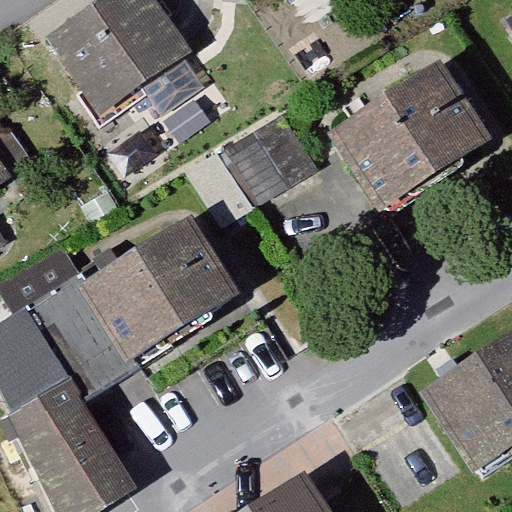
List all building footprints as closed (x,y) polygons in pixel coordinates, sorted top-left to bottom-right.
[(141,0),(127,0),(38,65),(91,139),(190,66),(141,0)] [(264,0),(281,24),(320,0),(264,0)] [(511,38),(499,48),(511,66),(511,38)] [(321,161),(378,245),(500,164),(443,80),(321,161)] [(279,128),(223,162),(258,221),(314,187),(279,128)] [(216,165),(181,186),(216,247),(252,226),(216,165)] [(0,179),(0,204),(11,196),(0,179)] [(75,293),(136,390),(249,316),(189,224),(75,293)] [(86,422),(136,390),(75,293),(25,322),(86,422)] [(0,337),(0,426),(52,511),(121,511),(135,504),(86,422),(25,322),(0,337)] [(511,350),(415,412),(467,493),(511,464),(511,350)] [(278,511),(314,511),(304,496),(278,511)]
